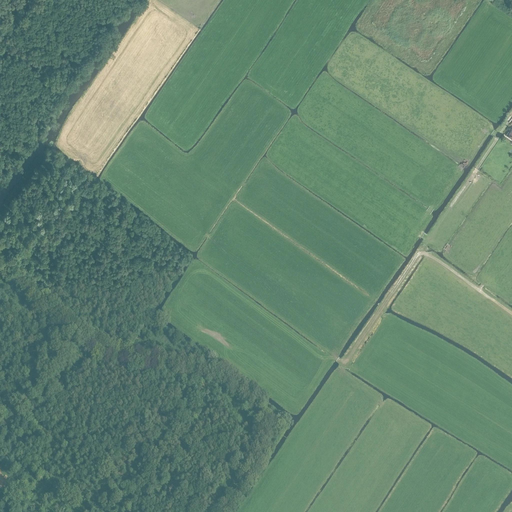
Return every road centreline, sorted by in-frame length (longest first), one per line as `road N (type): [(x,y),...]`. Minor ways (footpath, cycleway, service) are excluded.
road 1 (track): [(222,511),(261,444),(250,399),(217,377),(96,347),(39,303),(0,249)]
road 2 (track): [(478,290),(421,252),(345,362),(332,358)]
road 3 (track): [(421,252),(498,135),(487,129)]
